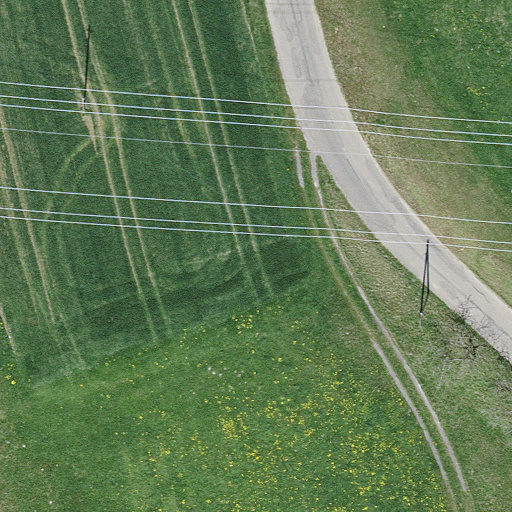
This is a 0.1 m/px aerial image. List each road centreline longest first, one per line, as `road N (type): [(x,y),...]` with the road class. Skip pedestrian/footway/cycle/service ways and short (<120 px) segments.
road 1 (track): [(316,118),(298,147),(295,176),(307,217),(463,511)]
road 2 (unclassified): [(285,0),(316,118),(357,188),(406,251),(511,347)]
